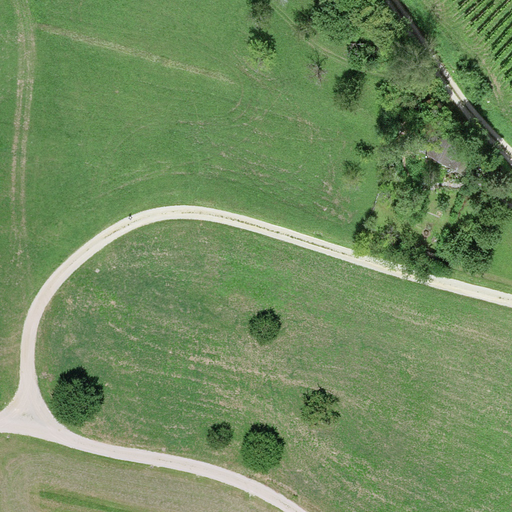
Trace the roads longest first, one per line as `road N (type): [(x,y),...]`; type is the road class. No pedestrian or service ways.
road 1 (track): [(511,301),(396,274),(211,213),(144,218),(74,261),(32,324),(30,425),(216,472),(297,511)]
road 2 (track): [(390,0),(426,61),(511,161)]
